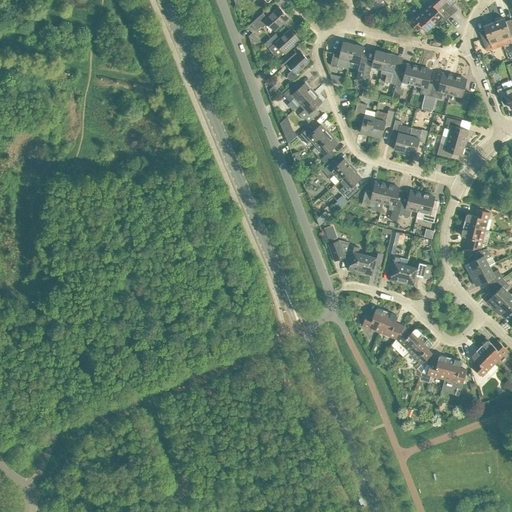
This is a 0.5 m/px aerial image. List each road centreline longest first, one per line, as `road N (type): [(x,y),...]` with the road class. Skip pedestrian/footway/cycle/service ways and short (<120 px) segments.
road 1 (tertiary): [(300,327),(163,0)]
road 2 (residential): [(220,0),(331,294),(329,310)]
road 3 (residential): [(322,36),(318,58),(359,154),(460,183)]
road 4 (tertiary): [(376,511),(300,327)]
road 5 (residential): [(468,45),(350,28)]
